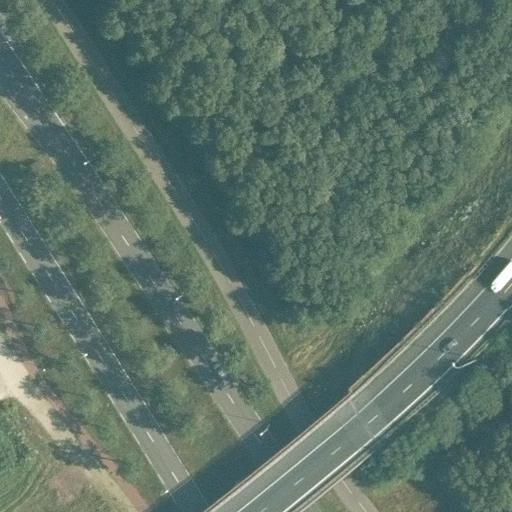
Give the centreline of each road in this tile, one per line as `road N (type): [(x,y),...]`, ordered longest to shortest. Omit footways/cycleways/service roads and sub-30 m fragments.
road 1 (unclassified): [(370,511),(224,263),(55,0)]
road 2 (primary): [(305,511),(0,53)]
road 3 (primary): [(0,202),(194,511)]
road 4 (motorway): [(511,280),(365,425),(256,511)]
road 5 (unclassified): [(130,511),(0,358)]
